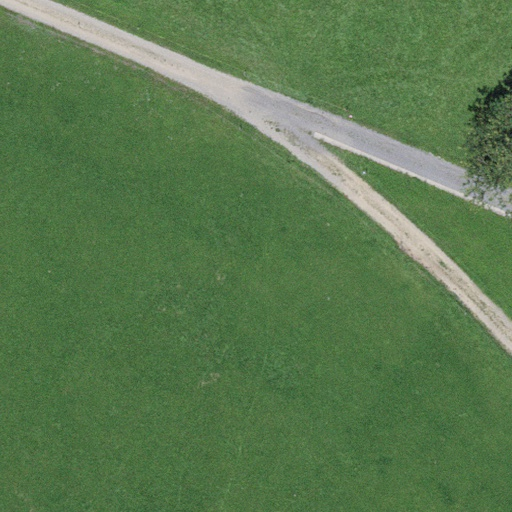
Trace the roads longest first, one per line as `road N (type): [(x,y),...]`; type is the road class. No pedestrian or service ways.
road 1 (track): [(15,0),(511,205)]
road 2 (track): [(511,336),(406,228),(256,99)]
